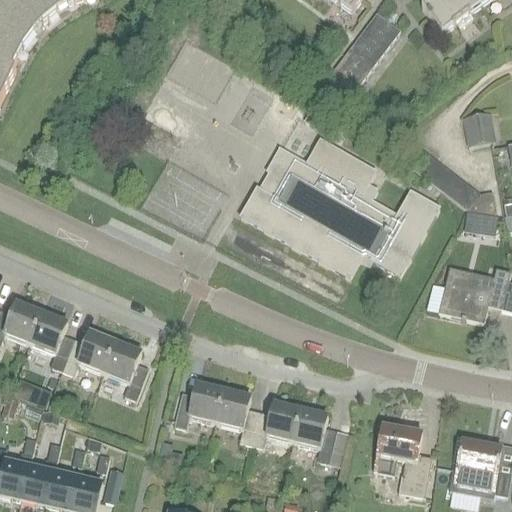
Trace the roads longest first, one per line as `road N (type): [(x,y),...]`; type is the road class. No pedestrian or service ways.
road 1 (residential): [(0,263),(260,370),(353,393),(377,362)]
road 2 (residential): [(377,362),(285,331),(0,196)]
road 3 (residential): [(511,392),(377,362)]
